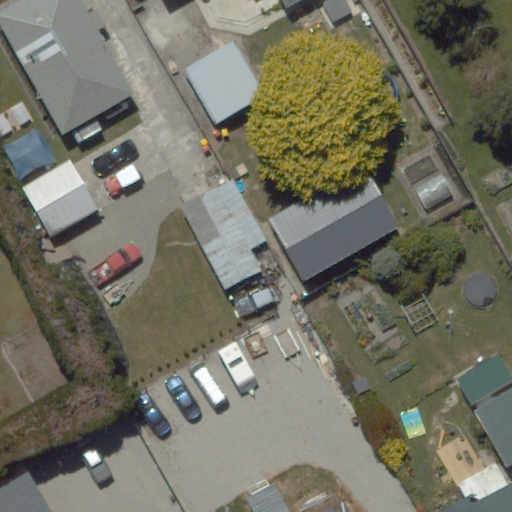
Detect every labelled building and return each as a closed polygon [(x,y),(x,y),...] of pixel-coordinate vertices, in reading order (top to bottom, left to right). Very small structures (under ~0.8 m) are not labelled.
[(76,0),(46,0),(0,27),(0,43),(65,155),(141,111),(76,0)] [(192,0),(151,0),(161,17),(192,0)] [(240,53),(187,83),(219,142),(273,113),(240,53)] [(222,249),(204,259),(230,304),(264,284),(252,263),(272,252),(219,158),(200,169),(217,199),(200,209),(222,249)] [(86,201),(72,179),(63,185),(53,169),(18,192),(42,230),(86,201)] [(467,511),(511,511),(511,493),(507,484),(511,481),(511,377),(502,382),(511,400),(511,412),(470,433),(492,476),(458,493),(467,511)] [(45,511),(36,495),(2,511),(45,511)]
